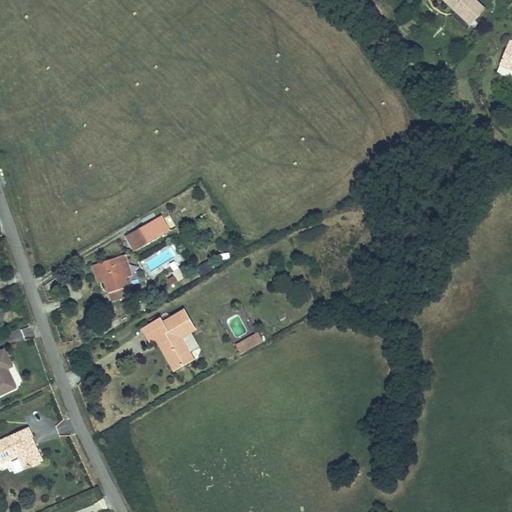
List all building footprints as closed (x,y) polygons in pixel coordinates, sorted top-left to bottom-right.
[(447,0),(447,1),(475,28),(489,12),(476,0),(447,0)] [(511,49),(503,67),(511,70),(511,49)] [(133,254),(168,234),(159,219),(124,239),(133,254)] [(124,257),(97,266),(99,274),(101,273),(105,283),(103,284),(107,296),(127,290),(124,281),(131,279),(124,257)] [(105,283),(101,273),(99,274),(97,266),(91,267),(97,286),(103,284),(105,283)] [(176,285),(173,280),(166,284),(169,289),(176,285)] [(129,298),(127,290),(107,296),(110,304),(129,298)] [(165,319),(149,327),(158,344),(162,341),(176,369),(186,364),(183,359),(192,353),(185,337),(197,329),(188,312),(167,323),(165,319)] [(158,344),(149,327),(142,332),(151,348),(158,344)] [(239,355),(264,345),(259,334),(235,343),(239,355)] [(4,349),(0,351),(0,381),(1,382),(0,382),(0,398),(24,387),(13,367),(19,364),(11,349),(6,352),(4,349)] [(197,362),(192,353),(183,359),(186,364),(176,369),(179,374),(197,362)] [(27,451),(24,445),(30,442),(33,440),(27,429),(0,442),(0,466),(16,458),(24,474),(42,465),(33,448),(27,451)] [(33,448),(30,442),(24,445),(27,451),(33,448)]
